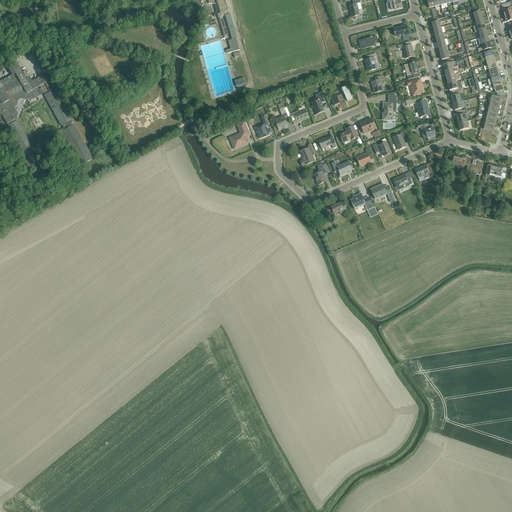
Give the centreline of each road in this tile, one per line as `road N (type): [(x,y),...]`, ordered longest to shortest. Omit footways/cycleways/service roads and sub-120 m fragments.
road 1 (residential): [(449,141),(310,201),(278,171),(278,144),(363,105),(344,33)]
road 2 (residential): [(449,141),(416,15)]
